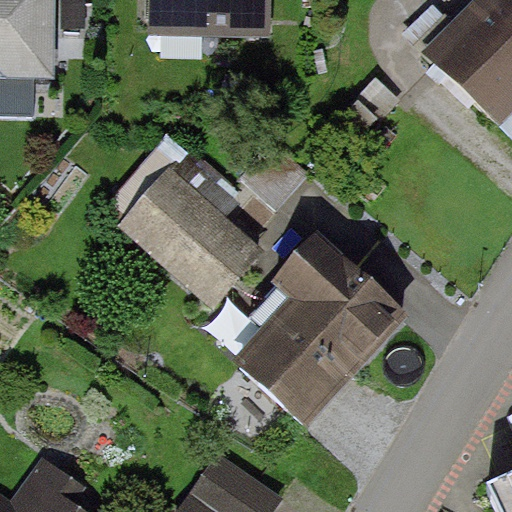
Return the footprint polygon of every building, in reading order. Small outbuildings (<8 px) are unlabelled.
[(0,0),(0,89),(49,90),(48,0),(0,0)] [(264,0),(140,0),(140,42),(263,44),(264,0)] [(511,109),(511,0),(468,0),(410,61),(488,135),(511,109)] [(110,233),(201,317),(254,260),(163,176),(110,233)] [(308,238),(260,289),(284,311),(224,376),(289,436),(397,319),(308,238)] [(275,511),(285,496),(217,455),(183,511),(275,511)] [(511,511),(511,474),(484,487),(495,511),(511,511)] [(0,511),(60,511),(12,479),(0,496),(0,511)]
